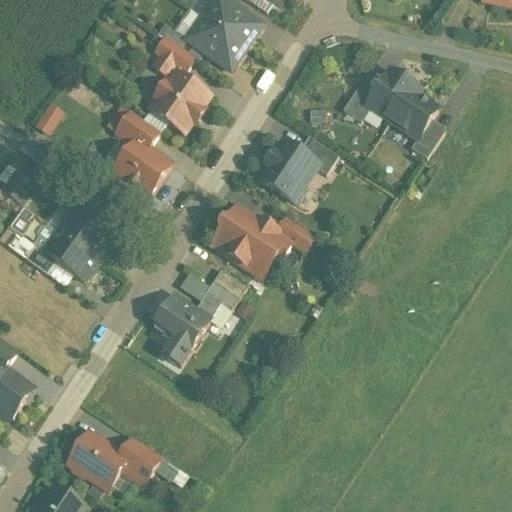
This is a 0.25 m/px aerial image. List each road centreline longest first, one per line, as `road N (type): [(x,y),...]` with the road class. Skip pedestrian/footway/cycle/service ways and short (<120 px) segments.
road 1 (residential): [(169,258),(4,511)]
road 2 (residential): [(317,27),(169,258)]
road 3 (unclassified): [(0,133),(169,258)]
road 4 (unclassified): [(317,27),(511,71)]
